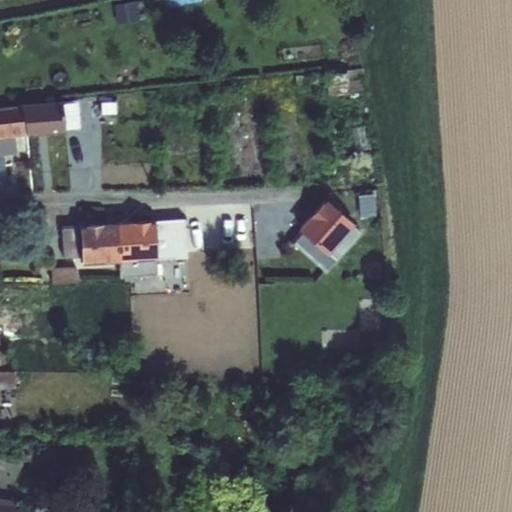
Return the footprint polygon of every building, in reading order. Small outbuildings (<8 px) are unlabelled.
[(60,101),(22,106),(25,135),(63,130),(75,128),(72,100),(60,101)] [(22,106),(0,107),(0,187),(7,187),(3,155),(16,153),(14,136),(25,135),(22,106)] [(362,126),(351,128),(355,150),(366,148),(362,126)] [(373,190),(355,192),(358,213),(375,211),(373,190)] [(300,229),(289,242),(324,272),(336,258),(339,261),(363,235),(352,226),(354,224),(323,197),(297,226),(300,229)] [(153,219),(156,254),(186,251),(182,216),(153,219)] [(153,219),(116,221),(117,262),(118,277),(155,274),(154,259),(156,259),(156,254),(153,219)] [(79,227),(60,227),(62,258),(80,256),(81,264),(117,262),(116,221),(78,224),(79,227)] [(50,283),(73,282),(76,281),(75,266),(49,267),(50,283)] [(215,343),(184,346),(186,360),(216,357),(215,343)] [(0,388),(14,387),(14,371),(4,371),(0,370),(0,388)] [(0,429),(0,445),(16,446),(16,431),(0,429)] [(255,480),(255,497),(272,497),(272,481),(255,480)] [(0,511),(27,511),(28,511),(13,508),(15,502),(0,499),(0,511)]
